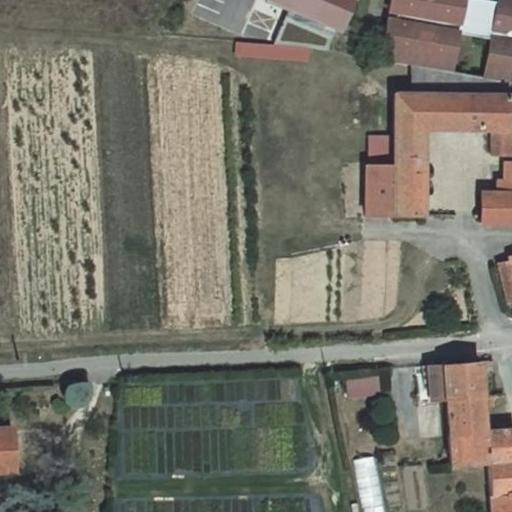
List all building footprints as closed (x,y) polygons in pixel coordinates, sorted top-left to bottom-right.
[(287,14),(333,33),(335,26),(272,0),(266,0),(265,4),(287,14)] [(272,0),(335,26),(346,0),(272,0)] [(392,0),(390,14),(398,15),(396,24),(388,22),(381,61),(392,63),(410,66),(450,74),(457,35),(493,42),(486,80),(507,84),(511,84),(511,13),(499,12),(500,6),(467,0),(463,0),(462,5),(445,2),(444,0),(392,0)] [(511,0),(500,0),(500,6),(499,12),(511,13),(511,0)] [(325,51),(333,33),(287,14),(274,46),(313,49),(325,51)] [(450,74),(410,66),(410,96),(392,96),(393,130),(392,161),(392,215),(421,214),(425,132),(487,132),(488,159),(508,160),(507,155),(511,155),(511,122),(507,123),(507,84),(486,80),(450,74)] [(392,161),(393,130),(358,131),(358,161),(392,161)] [(389,215),(392,215),(392,161),(358,161),(359,214),(389,215)] [(511,227),(511,165),(497,167),(498,184),(489,185),(490,192),(480,193),(482,229),(511,227)] [(503,303),(511,301),(511,260),(492,265),(503,303)] [(482,403),(482,368),(443,369),(445,403),(482,403)] [(445,403),(443,369),(425,371),(426,392),(415,393),(417,403),(445,403)] [(350,397),(381,394),(380,377),(349,380),(350,397)] [(511,431),(483,432),(482,403),(445,403),(451,472),(488,470),(489,496),(511,494),(511,431)] [(0,475),(13,475),(12,429),(0,429),(0,475)] [(511,511),(511,494),(489,496),(490,511),(511,511)]
